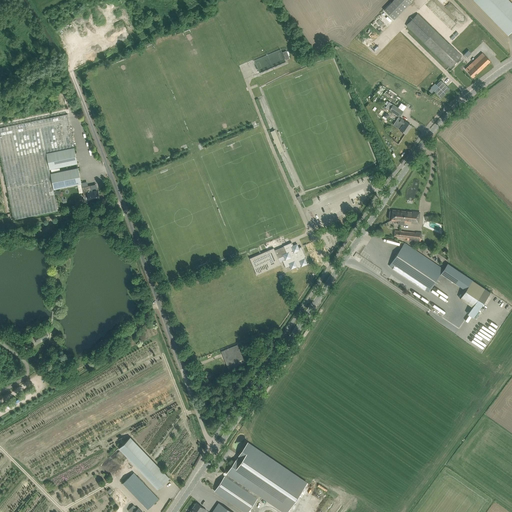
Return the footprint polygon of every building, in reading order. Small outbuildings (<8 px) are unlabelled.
[(412,2),(409,0),(393,0),(384,10),(394,20),(412,2)] [(511,3),(508,0),(474,0),(508,35),(511,30),(511,3)] [(417,14),(406,25),(450,68),(461,56),(417,14)] [(259,67),(266,64),(267,68),(286,60),(289,58),(286,51),(283,52),(283,51),(267,58),(265,54),(256,58),(259,67)] [(465,69),(473,77),(490,61),(482,53),(465,69)] [(449,89),(441,80),(437,85),(439,87),(434,91),(441,97),(449,89)] [(389,110),(399,116),(403,111),(389,102),(386,107),(389,110)] [(68,114),(0,127),(0,151),(2,160),(14,219),(58,210),(55,195),(54,189),(77,184),(81,183),(82,183),(78,168),(51,173),(50,169),(77,163),(74,147),(47,153),(46,152),(74,146),(68,114)] [(399,122),(396,127),(400,130),(402,131),(406,133),(411,125),(407,123),(401,119),(399,122)] [(278,154),(283,152),(275,129),(270,131),(278,154)] [(89,202),(100,200),(98,190),(92,191),(90,185),(82,187),(84,197),(88,196),(89,202)] [(393,210),(391,220),(399,221),(398,223),(404,224),(404,222),(412,223),(418,224),(420,212),(413,211),(413,212),(393,210)] [(409,232),(397,231),(396,236),(408,237),(407,240),(421,241),(421,233),(409,232)] [(282,260),(284,263),(286,268),(290,266),(291,269),(297,267),(298,268),(301,266),(301,267),(308,264),(305,258),(306,257),(301,247),(299,248),(297,244),(293,245),(292,242),(284,246),(287,252),(283,254),(285,259),(282,260)] [(393,261),(390,266),(394,269),(428,292),(431,287),(431,288),(440,275),(441,273),(453,281),(466,290),(460,298),(472,306),(467,314),(473,317),(490,292),(485,289),(448,263),(444,269),(404,243),(401,248),(392,261),(393,261)] [(274,248),(250,258),(257,275),(281,265),(274,248)] [(436,289),(432,294),(443,301),(447,296),(436,289)] [(445,314),(446,312),(435,305),(434,307),(445,314)] [(481,352),(498,327),(491,322),(485,330),(481,328),(479,331),(478,330),(471,340),(473,341),(470,344),(481,352)] [(42,333),(38,335),(38,336),(40,340),(45,337),(44,335),(47,333),(46,331),(42,333)] [(225,350),(228,357),(229,360),(230,360),(232,359),(233,363),(236,362),(238,361),(239,364),(244,361),(243,359),(238,344),(227,349),(225,349),(225,350)] [(130,437),(119,448),(158,489),(169,478),(130,437)] [(226,474),(258,496),(259,496),(259,495),(284,511),(287,511),(307,483),(276,462),(248,443),(229,470),(228,471),(227,473),(226,474)] [(123,483),(144,505),(148,509),(159,498),(134,472),(123,483)] [(222,481),(217,487),(218,493),(246,511),(247,511),(259,496),(258,496),(226,474),(225,476),(222,481)] [(204,511),(206,509),(200,506),(196,503),(189,511),(204,511)] [(232,511),(219,503),(212,511),(232,511)]
